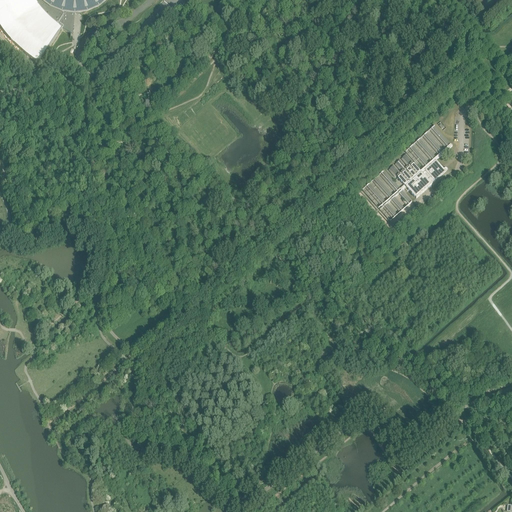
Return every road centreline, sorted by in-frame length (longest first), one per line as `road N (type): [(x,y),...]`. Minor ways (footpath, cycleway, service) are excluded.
road 1 (unknown): [(17,132),(12,153),(28,200),(44,207),(104,200),(141,221),(160,199),(141,194),(105,140),(126,141),(150,122),(213,193),(227,228),(258,251)]
road 2 (unknown): [(284,261),(323,283),(372,344),(437,383),(481,398)]
road 3 (unknown): [(169,0),(89,76),(79,63),(88,46),(150,0)]
road 4 (unknown): [(253,0),(223,55),(150,122)]
